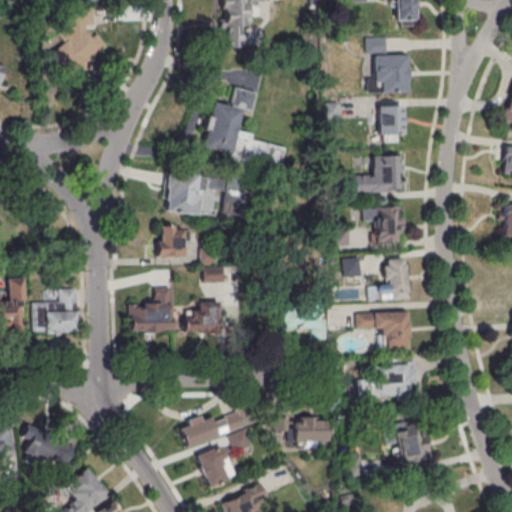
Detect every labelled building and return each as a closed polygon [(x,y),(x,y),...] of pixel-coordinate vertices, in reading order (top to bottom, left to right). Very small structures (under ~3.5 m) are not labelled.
[(263,2),(263,0),(221,0),(221,35),(246,36),(247,15),(259,16),(260,1),(263,2)] [(414,0),(416,1),(416,6),(412,8),(413,19),(408,19),(408,25),(397,25),(397,20),(393,20),(392,6),(388,6),(388,1),(392,0),(414,0)] [(68,73),(104,44),(95,34),(90,38),(84,30),(92,23),(81,9),(56,29),(65,41),(52,52),(68,73)] [(363,37),(363,52),(384,52),(383,37),(363,37)] [(370,55),(404,54),(405,91),(365,91),(365,78),(371,78),(370,55)] [(511,80),(502,120),(511,122),(511,80)] [(199,152),(278,165),(281,146),(251,140),(252,133),(235,130),(239,109),(251,111),(254,91),(232,87),(229,105),(208,101),(199,152)] [(322,102),(323,117),(337,116),(336,101),(322,102)] [(375,106),(399,105),(399,115),(403,115),(403,123),(400,123),(400,132),(394,133),(394,141),(380,141),(380,133),(375,134),(375,124),(377,124),(376,114),(375,114),(375,106)] [(511,175),(511,149),(501,148),(499,174),(511,175)] [(396,155),(396,163),(399,163),(400,171),(396,171),(397,177),(398,177),(398,189),(387,189),(387,191),(352,192),(351,175),(370,175),(369,156),(381,156),(383,154),(389,154),(391,155),(396,155)] [(323,159),(323,168),(332,168),(332,159),(323,159)] [(200,175),(165,172),(162,211),(196,214),(200,175)] [(511,204),(502,204),(501,237),(511,237),(511,204)] [(360,209),(397,208),(397,221),(399,221),(399,234),(394,234),(394,244),(368,245),(368,234),(372,234),(371,230),(370,230),(370,222),(360,222),(360,209)] [(155,226),(155,257),(181,257),(181,226),(155,226)] [(333,230),(333,247),(346,247),(346,230),(333,230)] [(340,260),(341,278),(358,276),(357,258),(340,260)] [(364,288),(385,286),(384,282),(382,282),(380,268),(383,268),(383,262),(400,260),(401,266),(403,266),(406,295),(403,295),(404,301),(389,302),(388,300),(377,302),(376,300),(366,301),(364,288)] [(6,279),(7,296),(0,296),(0,323),(0,330),(22,330),(21,279),(6,279)] [(169,286),(149,287),(149,306),(127,306),(128,332),(169,332),(169,286)] [(75,288),(56,289),(56,300),(30,301),(30,333),(76,332),(75,288)] [(180,307),(180,330),(215,330),(215,307),(180,307)] [(316,310),(280,309),(280,328),(316,329),(316,310)] [(353,316),(403,314),(404,324),(405,324),(406,339),(404,339),(404,349),(384,350),(383,338),(378,339),(378,330),(371,330),(371,329),(353,329),(353,316)] [(370,368),(404,366),(403,363),(408,363),(408,361),(413,361),(414,385),(406,386),(407,402),(393,403),(393,396),(355,399),(354,381),(368,380),(368,379),(371,379),(370,368)] [(178,429),(183,446),(240,428),(235,410),(178,429)] [(290,444),(307,444),(307,443),(327,443),(327,417),(290,417),(290,444)] [(0,422),(0,458),(10,458),(7,422),(0,422)] [(379,428),(399,423),(400,424),(412,422),(415,436),(421,434),(426,454),(420,455),(421,461),(392,467),(390,456),(388,455),(387,452),(389,450),(394,449),(393,444),(383,446),(379,428)] [(66,446),(53,445),(54,434),(26,431),(23,467),(47,469),(48,461),(64,463),(66,446)] [(244,447),(243,436),(232,438),(233,449),(244,447)] [(232,479),(222,447),(194,456),(204,488),(232,479)] [(341,454),(346,479),(359,476),(359,480),(362,479),(357,451),(341,454)] [(57,509),(59,511),(82,511),(106,493),(86,467),(62,486),(72,498),(57,509)] [(226,511),(259,511),(255,502),(264,498),(258,485),(222,501),(226,511)] [(338,497),(339,506),(353,503),(352,494),(338,497)]
